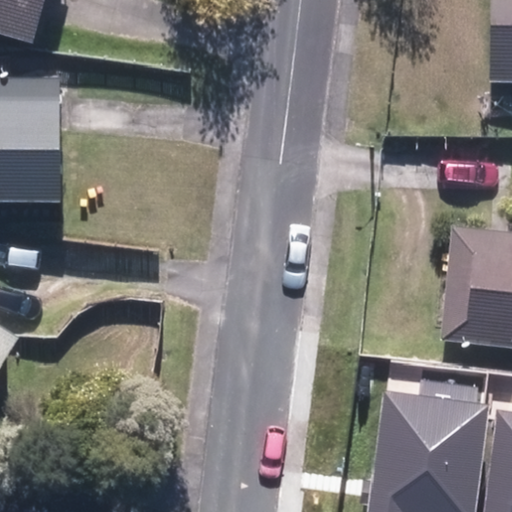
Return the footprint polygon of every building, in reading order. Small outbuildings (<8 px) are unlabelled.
[(36,0),(0,0),(0,18),(26,28),(36,0)] [(511,0),(497,0),(496,64),(511,64),(511,0)] [(0,184),(64,183),(62,67),(0,68),(0,184)] [(511,223),(454,220),(448,329),(511,332),(511,223)] [(0,362),(23,324),(0,310),(0,362)] [(511,511),(511,383),(508,384),(502,505),(436,501),(435,511),(511,511)]
